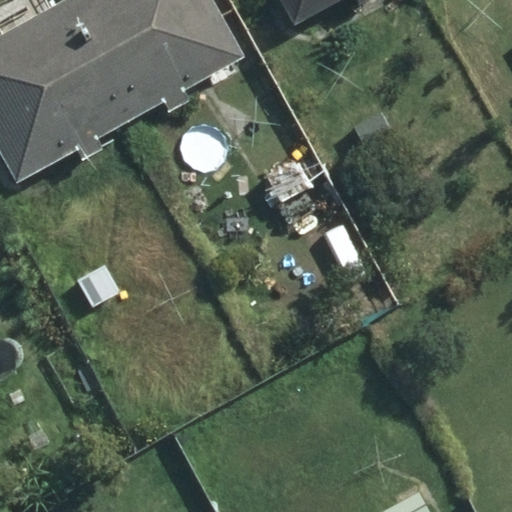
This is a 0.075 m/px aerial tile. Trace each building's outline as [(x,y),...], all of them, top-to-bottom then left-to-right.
[(65,8),(125,117),(153,102),(159,112),(173,105),(166,93),(228,59),(195,0),(65,0),(62,2),(65,8)] [(271,0),(285,26),(332,0),(345,0),(350,8),(363,0),(271,0)] [(82,140),(125,117),(65,8),(62,2),(0,36),(0,167),(7,182),(66,149),(72,161),(89,152),(82,140)] [(373,113),(344,127),(359,156),(388,141),(373,113)] [(286,163),(260,178),(274,203),(300,189),(286,163)] [(98,266),(71,282),(86,307),(112,293),(98,266)] [(421,511),(413,497),(386,511),(385,511),(421,511)]
